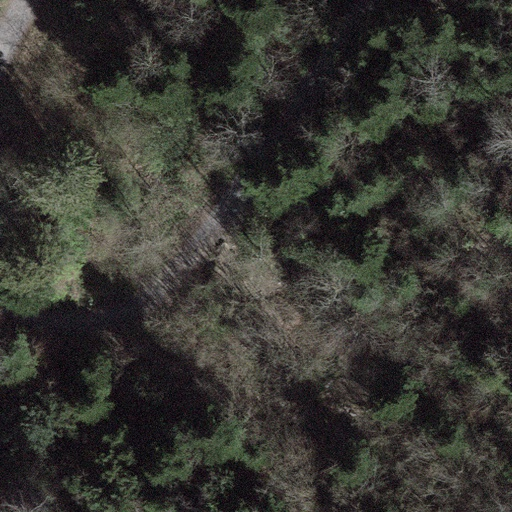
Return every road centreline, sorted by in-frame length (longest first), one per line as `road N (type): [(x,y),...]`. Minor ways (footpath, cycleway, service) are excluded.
road 1 (track): [(0,287),(42,311),(118,311),(200,241),(372,0)]
road 2 (trunk): [(0,316),(78,164),(179,0)]
